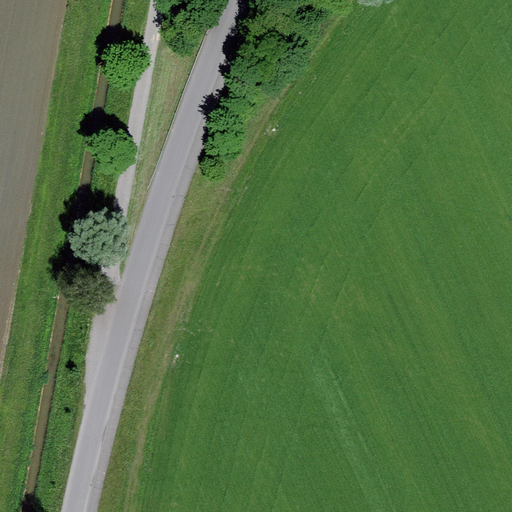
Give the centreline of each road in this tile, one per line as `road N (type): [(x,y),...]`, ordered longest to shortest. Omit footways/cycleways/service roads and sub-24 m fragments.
road 1 (track): [(368,0),(272,150),(205,304),(155,461),(148,511)]
road 2 (unclassified): [(77,511),(107,379),(235,0)]
road 3 (track): [(166,0),(107,379)]
